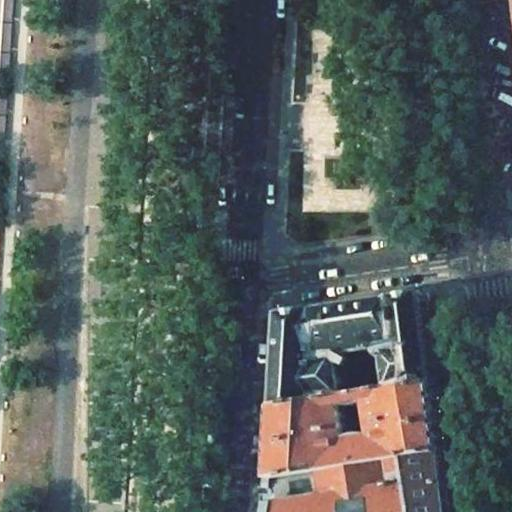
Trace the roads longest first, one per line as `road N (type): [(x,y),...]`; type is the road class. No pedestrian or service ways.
road 1 (primary): [(257,0),(247,285)]
road 2 (residential): [(490,249),(461,0)]
road 3 (residential): [(490,249),(247,285)]
road 4 (primary): [(247,285),(235,511)]
road 5 (residential): [(511,434),(490,249)]
